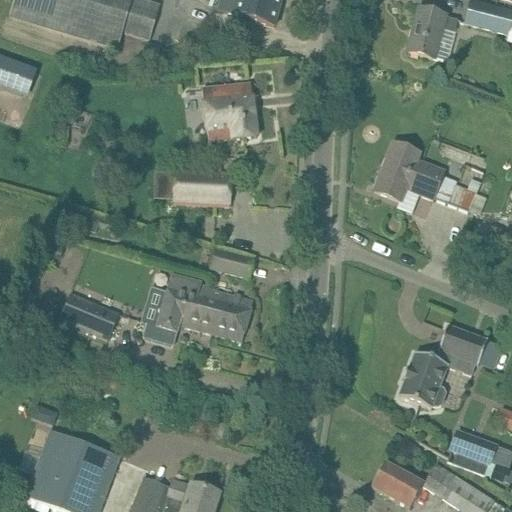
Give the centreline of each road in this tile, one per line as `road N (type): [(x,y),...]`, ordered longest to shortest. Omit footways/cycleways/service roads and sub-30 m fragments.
road 1 (tertiary): [(280,511),(306,416),(337,0)]
road 2 (track): [(319,239),(511,318)]
